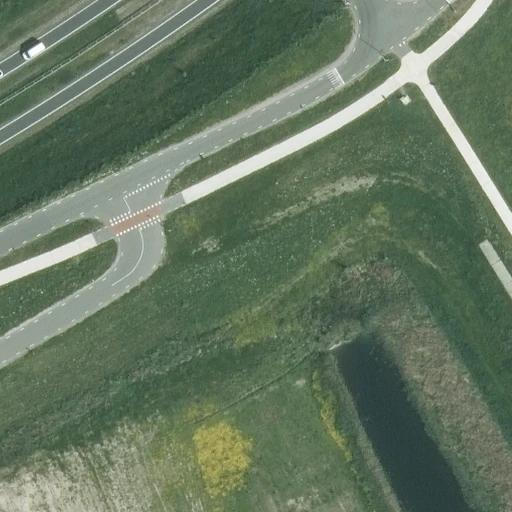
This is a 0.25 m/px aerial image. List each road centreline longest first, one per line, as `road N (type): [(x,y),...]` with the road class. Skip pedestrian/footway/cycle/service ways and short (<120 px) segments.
road 1 (unclassified): [(119,184),(293,100),(391,35)]
road 2 (trunk): [(0,136),(206,0)]
road 3 (unclassified): [(0,350),(132,267),(140,243),(119,184)]
road 4 (unclassified): [(0,244),(119,184)]
road 5 (trunk): [(108,0),(0,70)]
